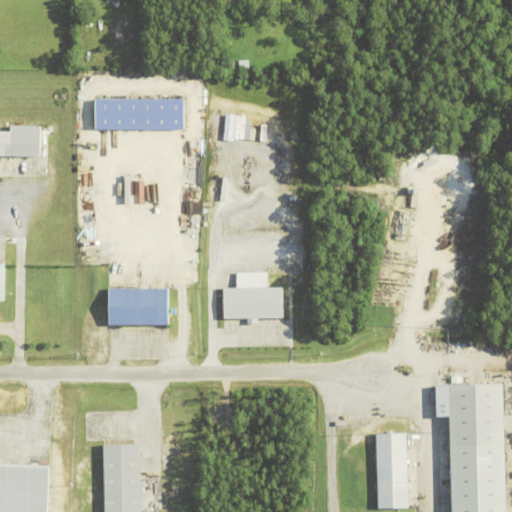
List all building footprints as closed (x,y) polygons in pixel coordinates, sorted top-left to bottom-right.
[(239,59),(249,59),(249,69),(239,69),(239,59)] [(228,61),(237,61),(237,70),(228,70),(228,61)] [(95,95),(184,95),(184,126),(95,126),(95,95)] [(253,128),(245,127),(245,115),(221,114),(220,139),(252,140),(253,128)] [(0,152),(0,128),(11,128),(10,152),(0,152)] [(109,286),(168,285),(169,322),(109,323),(109,286)] [(224,286),(283,285),(283,315),(224,316),(224,286)] [(449,511),(446,382),(501,380),(504,511),(449,511)] [(373,431),(403,430),(405,504),(375,505),(373,431)] [(105,511),(104,443),(140,442),(141,511),(105,511)] [(0,511),(0,460),(46,462),(43,511),(0,511)]
